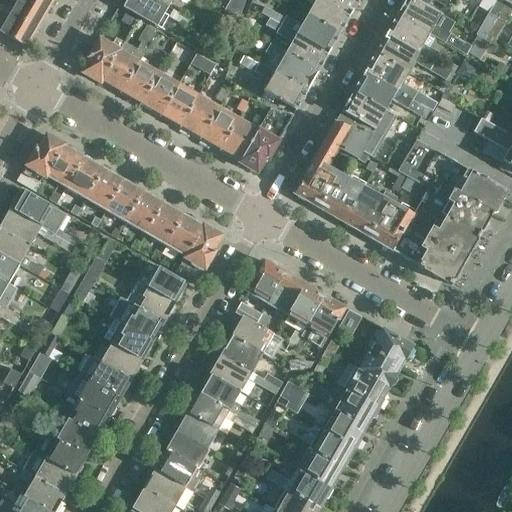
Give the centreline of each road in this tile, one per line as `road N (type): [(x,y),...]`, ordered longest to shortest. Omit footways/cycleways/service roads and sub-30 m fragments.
road 1 (residential): [(95,511),(266,216)]
road 2 (residential): [(40,87),(266,216)]
road 3 (residential): [(384,0),(266,216)]
road 4 (residential): [(266,216),(480,336)]
road 5 (secondary): [(381,511),(480,336)]
